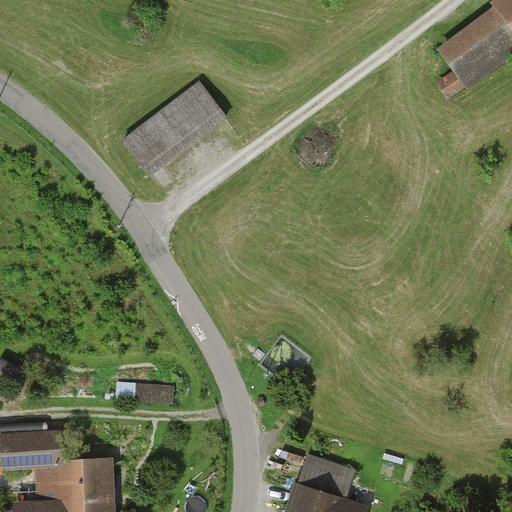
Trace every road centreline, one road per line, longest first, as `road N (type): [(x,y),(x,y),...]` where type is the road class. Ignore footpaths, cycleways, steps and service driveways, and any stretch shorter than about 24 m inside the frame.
road 1 (tertiary): [(246,511),(239,411),(225,367),(106,185),(0,91)]
road 2 (track): [(458,0),(143,234)]
road 3 (track): [(239,411),(173,420),(41,415),(0,424)]
